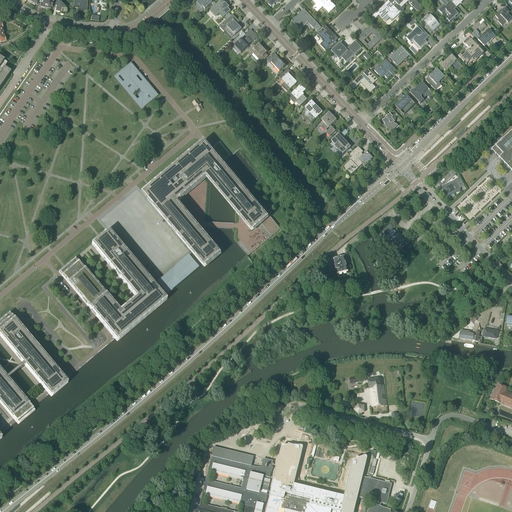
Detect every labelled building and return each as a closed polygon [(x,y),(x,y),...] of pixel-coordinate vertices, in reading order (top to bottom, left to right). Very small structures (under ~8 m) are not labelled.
[(40,8),(44,8),(46,0),(39,0),(37,6),(38,3),(41,5),(40,8)] [(53,3),(55,3),(56,0),(46,0),(44,8),(50,10),(50,9),(50,7),(52,8),(53,3)] [(57,0),(56,0),(55,3),(55,5),(57,6),(56,12),(64,14),(65,14),(66,14),(66,13),(67,12),(66,11),(66,10),(66,9),(67,9),(57,0)] [(73,8),(74,8),(74,7),(77,7),(77,3),(79,3),(79,9),(87,9),(87,0),(86,0),(77,0),(78,1),(74,1),(73,8)] [(208,10),(210,8),(214,5),(209,0),(198,0),(199,1),(196,4),(201,8),(202,7),(205,10),(206,8),(208,10)] [(224,18),(228,13),(230,12),(228,9),(229,8),(225,3),(224,3),(221,0),(215,6),(214,5),(210,8),(211,9),(209,11),(215,17),(219,14),(223,18),(224,18)] [(335,7),(328,0),(321,0),(320,0),(315,0),(313,2),(313,3),(316,6),(313,8),(317,12),(322,7),(329,13),(335,7)] [(391,0),(389,2),(400,14),(401,13),(402,13),(403,12),(403,10),(402,8),(401,9),(398,6),(405,0),(406,0),(409,3),(408,3),(414,9),(419,5),(414,0),(391,0)] [(455,17),(458,14),(455,11),(454,10),(456,8),(452,3),(451,2),(450,2),(448,0),(440,0),(441,0),(445,4),(438,10),(442,14),(446,10),(451,15),(447,19),(446,19),(450,22),(454,18),(453,18),(455,17)] [(377,18),(377,17),(379,16),(382,20),(387,16),(392,21),(392,20),(399,14),(400,14),(389,2),(386,5),(386,4),(385,6),(384,7),(383,6),(377,12),(378,12),(376,14),(375,14),(371,18),(374,21),(374,20),(376,18),(377,18)] [(495,16),(499,20),(498,22),(502,26),(506,22),(508,24),(511,19),(511,18),(511,16),(511,11),(509,8),(506,11),(505,9),(502,12),(501,10),(495,16)] [(306,21),(317,31),(321,28),(304,10),(300,14),(296,19),(295,18),(291,22),(292,23),(293,23),(299,30),(303,26),(302,25),(306,21)] [(228,13),(224,18),(227,20),(219,28),(220,28),(224,32),(228,28),(235,35),(235,36),(242,29),(239,27),(236,24),(238,22),(239,23),(239,22),(236,19),(233,16),(233,15),(231,16),(228,13)] [(419,22),(424,27),(431,34),(434,31),(433,30),(437,26),(438,27),(442,23),(432,13),(428,16),(428,15),(423,20),(422,19),(419,22)] [(372,34),(375,37),(367,45),(371,49),(382,39),(382,38),(371,27),(368,29),(362,35),(360,38),(364,42),(372,34)] [(418,28),(409,36),(409,37),(406,39),(410,43),(413,41),(417,44),(420,48),(426,42),(424,40),(426,39),(428,36),(419,27),(418,28)] [(317,35),(322,39),(324,42),(321,45),(326,50),(337,40),(334,37),(327,30),(327,29),(326,30),(324,28),(317,35)] [(245,35),(248,38),(252,43),(257,38),(250,30),(245,35)] [(478,40),(484,47),(487,45),(493,39),(495,37),(495,36),(489,30),(486,32),(481,37),(478,34),(475,37),(478,40)] [(248,46),(241,39),(239,37),(232,43),(235,45),(234,46),(241,53),(248,46)] [(460,55),(458,57),(466,65),(468,64),(469,65),(473,61),(474,63),(476,61),(475,60),(475,61),(474,60),(477,58),(478,59),(484,54),(468,37),(463,43),(469,50),(462,57),(460,55)] [(331,52),(339,61),(342,58),(346,63),(361,48),(355,42),(347,50),(340,43),(331,52)] [(247,52),(248,53),(250,56),(253,53),(262,63),(268,57),(265,55),(266,53),(258,45),(255,47),(254,46),(247,52)] [(390,58),(397,66),(409,55),(401,47),(390,58)] [(267,61),(274,68),(275,67),(280,72),(285,67),(274,55),(267,61)] [(450,58),(443,64),(441,63),(439,65),(446,73),(451,68),(450,68),(452,66),(458,73),(463,68),(451,56),(450,58)] [(374,71),(381,78),(382,79),(384,76),(387,79),(391,75),(392,75),(394,73),(396,71),(387,61),(380,67),(380,66),(374,71)] [(131,64),(114,78),(141,111),(158,97),(146,83),(136,71),(131,64)] [(10,73),(4,68),(3,69),(0,73),(0,86),(2,84),(2,85),(4,82),(4,81),(4,82),(4,81),(6,78),(7,78),(6,78),(6,77),(8,74),(9,74),(9,75),(10,73)] [(279,77),(285,83),(281,86),(287,93),(297,84),(291,78),(293,75),(288,69),(279,77)] [(374,76),(371,74),(368,70),(363,75),(362,74),(350,86),(354,90),(360,83),(370,94),(375,88),(371,84),(373,83),(373,84),(377,80),(374,76)] [(439,83),(441,81),(445,78),(437,70),(425,81),(435,91),(441,86),(439,83)] [(410,93),(420,104),(424,101),(423,100),(431,92),(422,83),(418,88),(416,87),(410,93)] [(288,98),(294,104),(295,103),(298,106),(294,110),(295,111),(297,110),(296,109),(299,107),(300,107),(307,100),(303,96),(302,97),(300,95),(306,90),(301,85),(288,98)] [(404,116),(413,107),(415,105),(407,96),(406,96),(407,96),(403,100),(402,100),(403,100),(396,107),(395,106),(395,107),(404,116)] [(197,101),(193,103),(198,112),(202,109),(197,101)] [(311,123),(311,124),(322,114),(317,108),(316,108),(310,103),(303,110),(305,112),(301,116),(302,116),(306,120),(307,119),(311,123)] [(321,128),(329,136),(330,137),(335,132),(330,126),(336,121),(329,113),(321,120),(325,124),(321,128)] [(382,121),(385,125),(386,126),(385,127),(386,129),(385,130),(386,132),(387,132),(386,133),(388,135),(391,132),(396,126),(393,123),(395,122),(392,119),(393,117),(390,114),(382,121)] [(508,141),(507,139),(505,141),(503,139),(502,138),(498,142),(499,143),(495,147),(503,155),(499,159),(511,172),(511,132),(507,136),(510,139),(508,141)] [(338,134),(336,136),(334,138),(330,142),(343,155),(346,151),(346,152),(351,147),(338,134)] [(225,161),(231,156),(219,142),(213,147),(225,161)] [(177,234),(199,260),(203,265),(205,267),(219,254),(187,216),(188,216),(183,210),(183,211),(176,203),(207,177),(252,231),(261,224),(267,219),(245,193),(209,150),(204,144),(152,187),(152,186),(143,194),(148,201),(149,200),(165,219),(165,220),(164,220),(164,221),(165,221),(165,222),(166,222),(167,221),(173,229),(172,229),(177,234)] [(358,147),(350,155),(352,158),(350,160),(350,161),(346,165),(344,167),(351,175),(354,172),(358,169),(357,167),(361,163),(364,167),(373,159),(367,152),(363,156),(361,154),(363,152),(358,147)] [(491,151),(499,159),(503,155),(495,147),(491,151)] [(451,183),(446,185),(447,187),(445,188),(447,192),(446,192),(447,193),(448,195),(464,186),(459,178),(457,179),(458,181),(452,184),(451,183)] [(277,232),(267,219),(261,224),(272,236),(277,232)] [(384,234),(384,235),(386,237),(394,229),(390,225),(382,232),(384,234)] [(163,299),(159,294),(113,239),(114,239),(108,231),(102,236),(102,237),(93,245),(120,278),(125,284),(125,283),(137,298),(131,303),(125,308),(126,308),(119,313),(75,260),(60,273),(83,300),(82,300),(87,305),(92,311),(96,316),(117,340),(165,300),(163,299)] [(338,275),(338,278),(348,275),(348,273),(348,272),(344,258),(334,260),(335,265),(334,266),(336,270),(337,275),(338,275)] [(159,294),(163,299),(203,265),(199,260),(195,263),(196,263),(195,263),(163,291),(159,294)] [(0,323),(0,334),(17,355),(16,355),(21,361),(21,360),(23,362),(25,365),(46,389),(60,377),(45,359),(46,358),(41,353),(41,354),(36,348),(37,347),(32,342),(32,343),(9,316),(0,323)] [(483,337),(496,339),(497,332),(484,329),(483,337)] [(472,341),(475,342),(476,336),(473,336),(473,334),(470,334),(471,332),(468,332),(468,334),(461,332),(460,339),(472,341)] [(5,378),(7,380),(25,365),(23,362),(5,378)] [(0,401),(13,417),(28,405),(7,380),(5,378),(3,375),(4,375),(0,370),(0,401)] [(65,382),(60,377),(46,389),(50,395),(65,382)] [(370,389),(371,408),(386,406),(383,386),(384,386),(384,385),(379,386),(379,384),(378,378),(367,380),(369,389),(370,389)] [(507,388),(499,385),(498,385),(491,400),(500,404),(511,408),(511,393),(505,391),(507,388)] [(363,406),(358,404),(354,410),(358,415),(364,412),(363,406)] [(33,411),(28,405),(13,417),(18,423),(33,411)] [(193,511),(345,511),(349,498),(293,484),(296,475),(287,473),(267,466),(268,465),(266,465),(265,470),(261,469),(261,468),(255,467),(251,466),(254,457),(214,447),(206,480),(204,480),(202,486),(204,487),(200,506),(197,505),(196,510),(194,509),(193,511)] [(387,511),(388,508),(381,507),(381,503),(387,504),(392,483),(363,477),(358,497),(370,499),(366,511),(387,511)]
